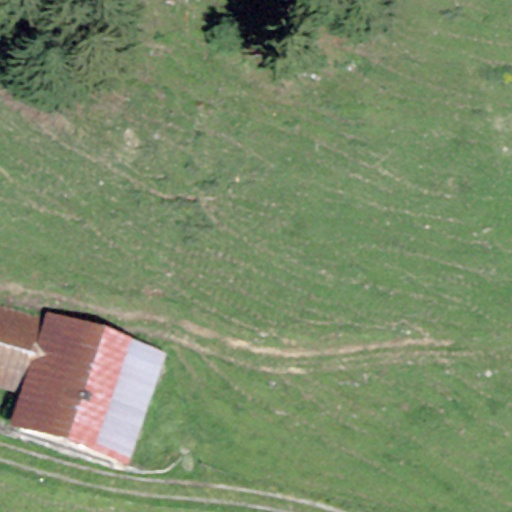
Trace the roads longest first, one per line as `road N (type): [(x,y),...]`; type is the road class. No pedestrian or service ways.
road 1 (track): [(511,354),(263,358),(0,291)]
road 2 (track): [(0,449),(151,487),(310,511)]
